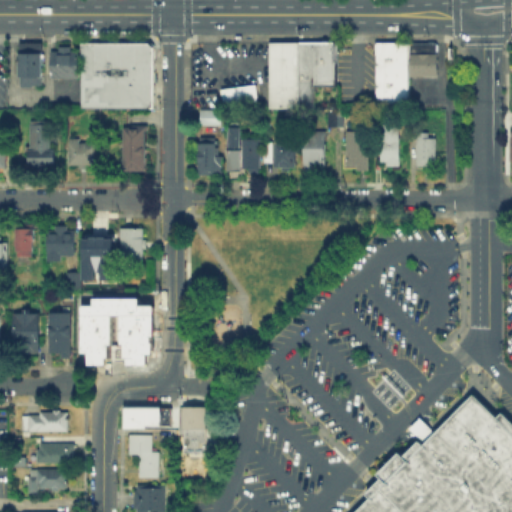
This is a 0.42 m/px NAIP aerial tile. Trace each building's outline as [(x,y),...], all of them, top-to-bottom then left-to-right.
[(297,107),(267,107),(267,40),(296,41),(297,107)] [(373,40),(403,40),(403,102),(373,102),(373,40)] [(17,41),(39,41),(39,83),(17,83),(17,41)] [(296,41),(334,41),(334,85),(312,85),(312,107),(297,107),(296,41)] [(407,42),(432,42),(432,72),(407,72),(407,42)] [(49,51),(57,51),(57,44),(68,44),(68,51),(76,51),(76,78),(49,78),(49,51)] [(84,45),(150,45),(155,49),(155,107),(84,107),(84,45)] [(258,84),(261,105),(227,111),(226,107),(223,90),(258,84)] [(196,108),(217,108),(217,122),(196,122),(196,108)] [(328,127),(328,113),(344,113),(344,127),(328,127)] [(25,123),(48,123),(48,147),(54,147),(54,173),(25,173),(25,123)] [(122,125),(144,125),(144,169),(122,169),(122,125)] [(239,147),(240,126),(228,126),(227,146),(239,147)] [(299,129),(322,129),(322,167),(299,167),(299,129)] [(343,129),(365,129),(365,166),(343,166),(343,129)] [(413,130),(432,130),(432,162),(413,162),(413,130)] [(376,133),(396,133),(396,162),(376,162),(376,133)] [(68,136),(93,136),(93,164),(68,164),(68,136)] [(239,136),(255,136),(255,168),(239,168),(239,136)] [(270,136),(293,136),(293,165),(270,165),(270,136)] [(194,139),(212,139),(212,150),(221,150),(221,144),(236,144),(236,168),(220,168),(220,176),(194,176),(194,139)] [(270,161),(270,141),(263,141),(262,160),(270,161)] [(45,229),(53,229),(53,222),(64,222),(64,230),(72,230),(72,253),(60,253),(60,261),(45,261),(45,229)] [(14,226),(33,226),(33,255),(14,255),(14,226)] [(143,227),(143,259),(119,259),(119,227),(143,227)] [(85,233),(106,233),(106,257),(85,257),(85,233)] [(70,276),(83,276),(83,290),(70,290),(70,276)] [(151,363),(79,363),(79,293),(151,293),(151,363)] [(13,312),(38,312),(38,349),(13,349),(13,312)] [(49,313),(70,313),(70,351),(49,351),(49,313)] [(472,393),(495,416),(501,411),(511,422),(511,511),(353,511),(369,496),(366,492),(380,477),(376,472),(398,451),(402,455),(417,440),(421,444),(472,393)] [(120,404),(155,404),(155,425),(120,425),(120,404)] [(178,406),(203,406),(203,425),(213,425),(213,449),(178,449),(178,406)] [(20,414),(39,414),(39,407),(66,407),(66,430),(20,430),(20,414)] [(408,427),(422,442),(433,431),(419,416),(408,427)] [(125,432),(149,432),(149,450),(136,450),(125,450),(125,432)] [(34,442),(64,442),(64,463),(34,463),(34,442)] [(149,450),(155,450),(155,475),(136,475),(136,450),(149,450)] [(26,468),(65,468),(65,487),(39,487),(39,493),(26,493),(26,468)] [(138,511),(138,488),(168,488),(168,511),(138,511)]
